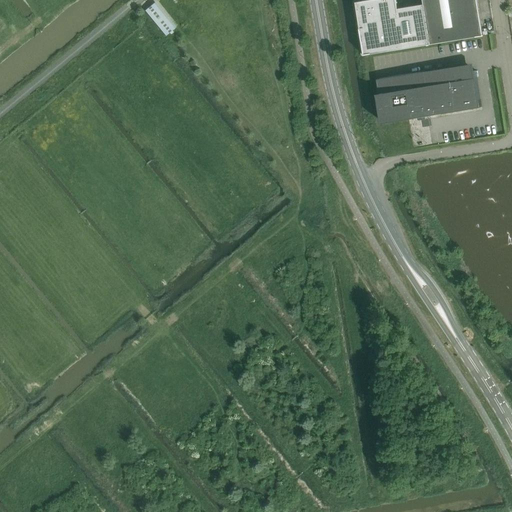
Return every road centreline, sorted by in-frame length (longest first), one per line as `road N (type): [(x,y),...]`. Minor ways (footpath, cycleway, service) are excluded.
road 1 (tertiary): [(362,175),(337,107),(316,0)]
road 2 (unclassified): [(362,175),(391,162),(511,144)]
road 3 (unknown): [(506,56),(375,65)]
